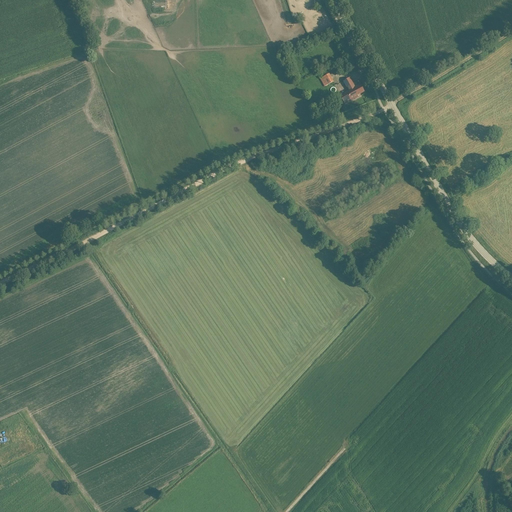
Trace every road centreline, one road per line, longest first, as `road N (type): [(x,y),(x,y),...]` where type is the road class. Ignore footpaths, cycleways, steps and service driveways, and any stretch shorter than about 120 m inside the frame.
road 1 (track): [(0,282),(222,168),(383,109)]
road 2 (tertiary): [(511,276),(454,216),(332,0)]
road 3 (track): [(511,30),(391,104)]
